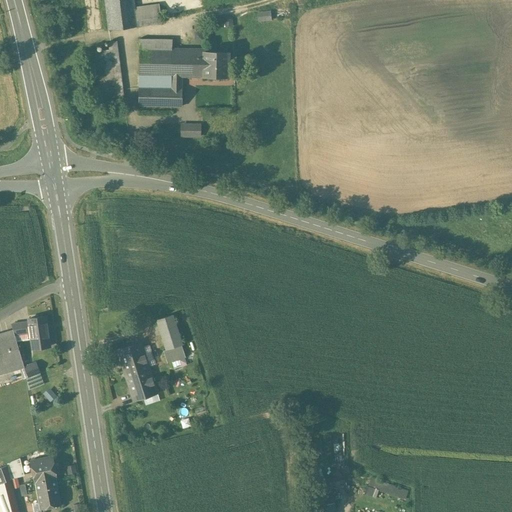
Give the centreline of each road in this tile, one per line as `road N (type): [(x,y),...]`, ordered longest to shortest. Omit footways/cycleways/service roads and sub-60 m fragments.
road 1 (tertiary): [(52,174),(134,176),(211,193),(511,286)]
road 2 (primary): [(103,511),(52,174)]
road 3 (primary): [(52,174),(13,0)]
